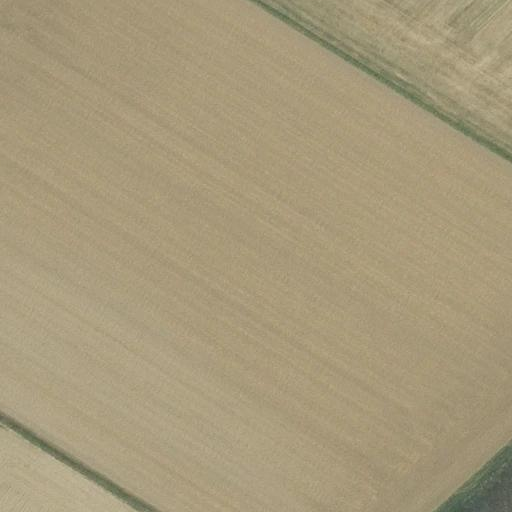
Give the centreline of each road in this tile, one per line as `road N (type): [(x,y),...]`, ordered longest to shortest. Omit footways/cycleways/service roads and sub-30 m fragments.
road 1 (track): [(511,162),(249,0)]
road 2 (track): [(148,511),(0,419)]
